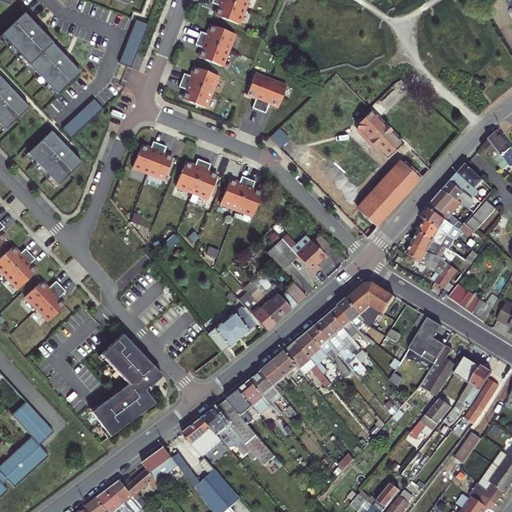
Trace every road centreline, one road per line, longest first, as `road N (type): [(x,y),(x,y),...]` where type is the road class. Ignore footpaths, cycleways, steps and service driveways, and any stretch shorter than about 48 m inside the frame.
road 1 (residential): [(142,110),(274,165),(365,259)]
road 2 (residential): [(199,400),(365,259)]
road 3 (residential): [(365,259),(511,103)]
road 4 (residential): [(77,252),(106,281),(113,306),(199,400)]
road 5 (residential): [(50,511),(199,400)]
road 6 (tertiary): [(365,259),(511,355)]
road 7 (residential): [(77,252),(123,132),(142,110)]
